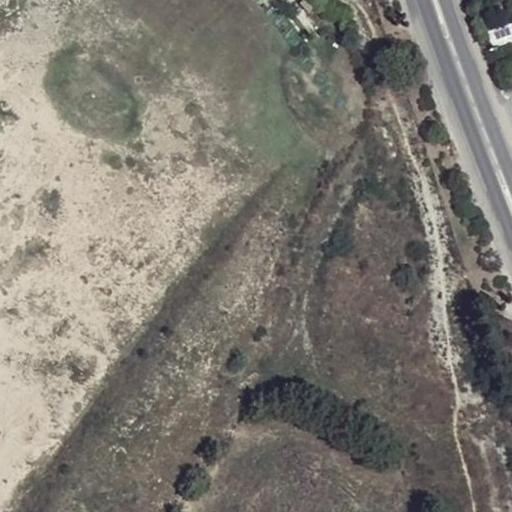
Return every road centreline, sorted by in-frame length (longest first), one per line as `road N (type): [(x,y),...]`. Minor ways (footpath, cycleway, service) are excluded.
road 1 (track): [(506,511),(370,40)]
road 2 (secondary): [(435,0),(481,129)]
